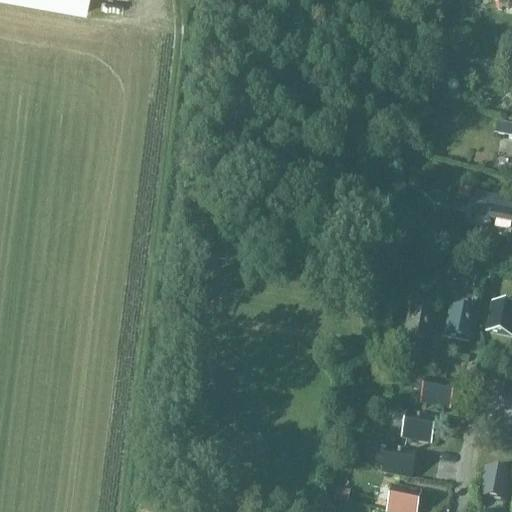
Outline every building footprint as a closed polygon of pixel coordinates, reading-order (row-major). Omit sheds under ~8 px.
[(5,0),(85,14),(87,0),(5,0)] [(511,51),(498,48),(494,65),(511,69),(511,51)] [(469,217),(511,226),(511,201),(474,193),(469,217)] [(511,337),(511,331),(511,309),(491,306),(486,332),(511,337)] [(468,341),(474,315),(449,310),(444,336),(468,341)] [(427,345),(433,317),(408,312),(403,341),(427,345)] [(367,360),(366,370),(378,371),(379,362),(367,360)] [(454,382),(423,377),(419,405),(450,410),(454,382)] [(436,418),(405,412),(400,440),(430,446),(436,418)] [(416,452),(386,446),(380,475),(411,481),(416,452)] [(506,502),(511,473),(488,469),(482,497),(506,502)] [(416,511),(420,492),(390,486),(384,511),(416,511)]
